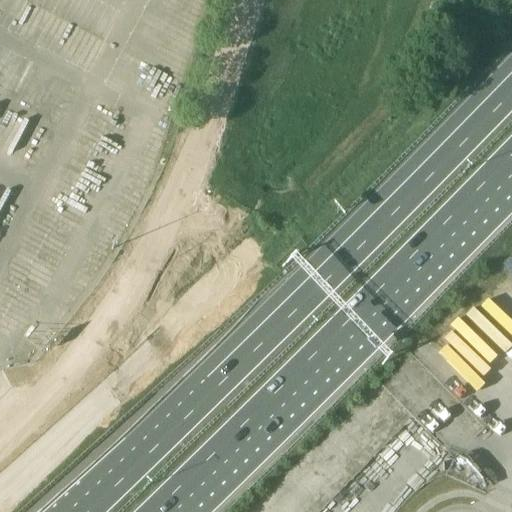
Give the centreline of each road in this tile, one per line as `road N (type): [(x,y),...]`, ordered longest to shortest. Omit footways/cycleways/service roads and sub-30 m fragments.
road 1 (motorway): [(511,83),(79,511)]
road 2 (unclassified): [(242,0),(147,256),(82,359),(0,448)]
road 3 (motorway): [(163,511),(511,164)]
